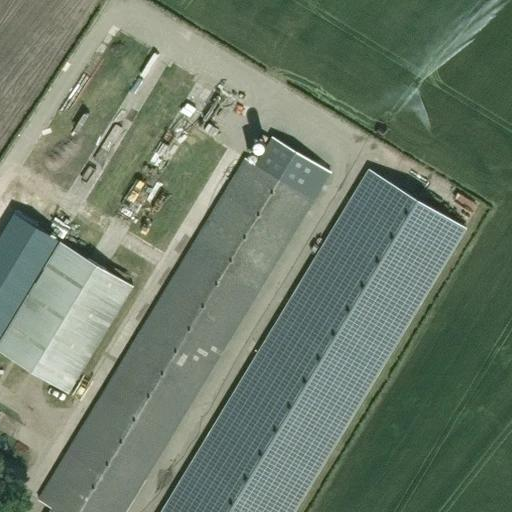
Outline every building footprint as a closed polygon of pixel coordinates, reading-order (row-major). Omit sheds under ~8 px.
[(105,0),(105,2),(121,9),(124,0),(123,0),(105,0)] [(307,128),(328,137),(333,127),(312,118),(307,128)] [(99,186),(102,122),(81,121),(81,134),(60,133),(60,148),(44,147),(43,165),(53,166),(52,184),(99,186)] [(184,133),(179,142),(195,152),(200,142),(184,133)] [(246,159),(39,500),(53,508),(50,511),(125,511),(331,173),(272,138),(256,165),(246,159)] [(293,511),(466,228),(370,170),(162,511),(293,511)] [(11,211),(0,229),(0,324),(54,237),(11,211)] [(134,286),(62,242),(0,343),(0,351),(69,393),(134,286)]
